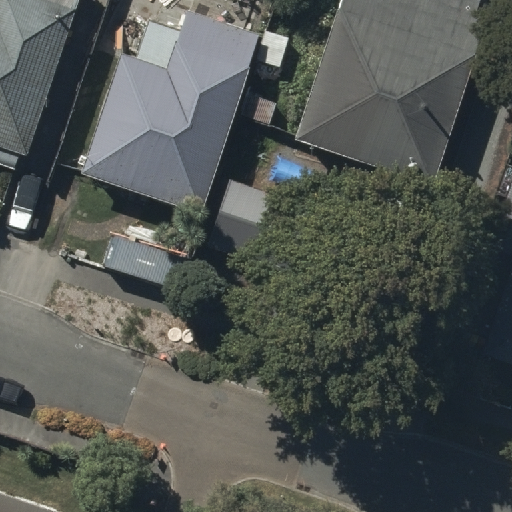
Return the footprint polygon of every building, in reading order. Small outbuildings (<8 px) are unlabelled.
[(0,0),(0,170),(14,175),(17,166),(25,169),(82,0),(0,0)] [(343,0),(296,152),(298,153),(433,196),(486,28),(473,24),(481,0),(430,0),(428,7),(405,0),(343,0)] [(121,64),(79,186),(203,225),(261,47),(186,22),(181,38),(150,28),(136,68),(121,64)] [(511,211),(498,255),(511,259),(511,284),(487,361),(511,368),(511,211)] [(113,237),(112,238),(100,273),(172,298),(184,261),(113,237)] [(0,481),(0,511),(55,511),(59,502),(0,481)]
